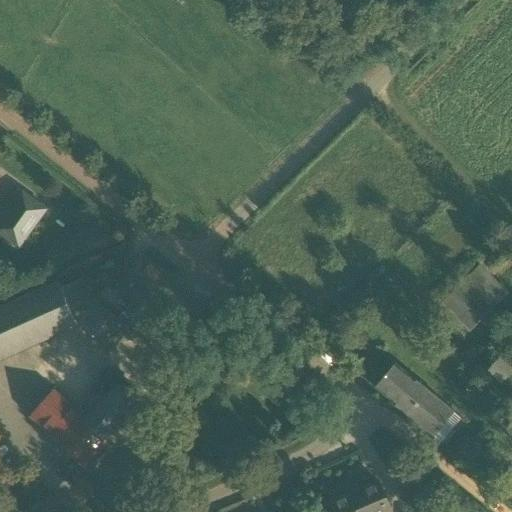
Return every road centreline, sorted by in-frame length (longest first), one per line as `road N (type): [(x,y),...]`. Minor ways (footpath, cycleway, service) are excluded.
road 1 (unclassified): [(191,263),(462,0)]
road 2 (unclassified): [(191,263),(398,425)]
road 3 (unclassified): [(0,109),(191,263)]
road 4 (track): [(511,231),(371,91)]
